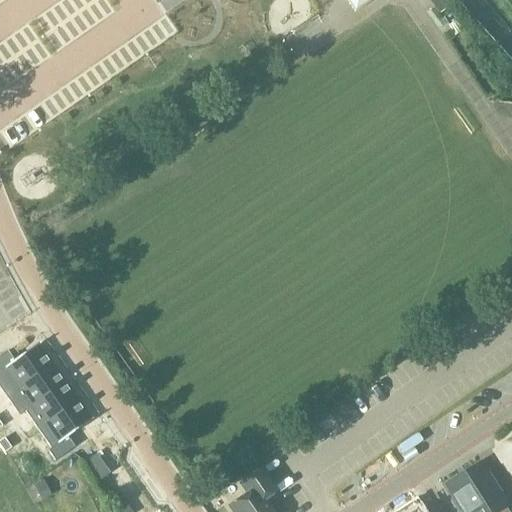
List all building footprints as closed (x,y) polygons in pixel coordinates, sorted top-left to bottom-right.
[(346,0),(356,13),(374,0),(346,0)] [(451,0),(432,0),(431,2),(440,15),(455,4),(451,0)] [(54,366),(41,347),(16,364),(0,374),(0,376),(13,395),(54,366)] [(9,354),(0,360),(0,374),(16,364),(9,354)] [(67,385),(54,366),(13,395),(26,414),(67,385)] [(80,404),(67,385),(26,414),(39,432),(80,404)] [(93,423),(80,404),(39,432),(51,451),(52,451),(68,440),(93,423)] [(48,453),(55,463),(75,450),(68,440),(52,451),(51,451),(48,453)] [(511,440),(495,451),(511,478),(511,440)] [(11,451),(4,441),(0,444),(0,449),(4,456),(11,451)] [(86,463),(99,483),(111,475),(98,456),(86,463)] [(506,507),(478,465),(445,486),(461,511),(505,511),(503,509),(506,507)] [(78,510),(98,502),(82,466),(63,474),(78,510)] [(111,481),(117,493),(136,482),(129,470),(111,481)] [(273,511),(266,500),(278,492),(263,470),(242,484),(248,494),(230,507),(233,511),(273,511)] [(42,501),(51,496),(43,482),(34,487),(42,501)]
